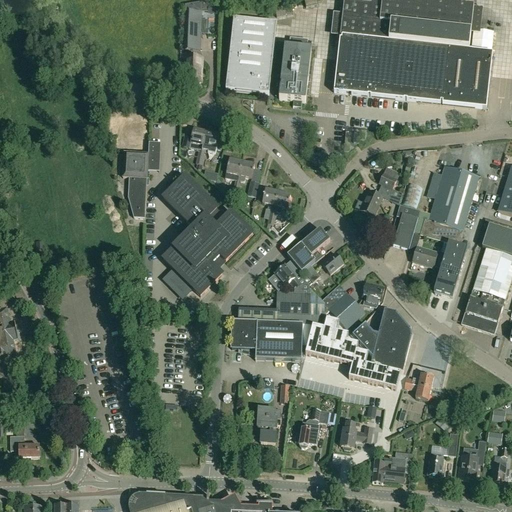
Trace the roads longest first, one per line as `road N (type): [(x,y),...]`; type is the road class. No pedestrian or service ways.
road 1 (unclassified): [(322,202),(236,120),(88,73),(51,0)]
road 2 (unclassified): [(211,484),(222,319),(235,294),(322,202)]
road 3 (tertiary): [(507,511),(211,484)]
road 4 (unclassified): [(511,377),(437,329),(322,202)]
road 5 (secondary): [(79,469),(75,422),(47,327),(0,247)]
road 6 (unclassified): [(511,131),(375,148),(322,202)]
road 7 (unknown): [(339,491),(351,458),(386,437),(391,409),(375,392),(314,371)]
road 8 (unknown): [(322,202),(325,25)]
road 9 (tertiary): [(211,484),(111,484),(79,469)]
road 10 (unknown): [(496,133),(510,10)]
